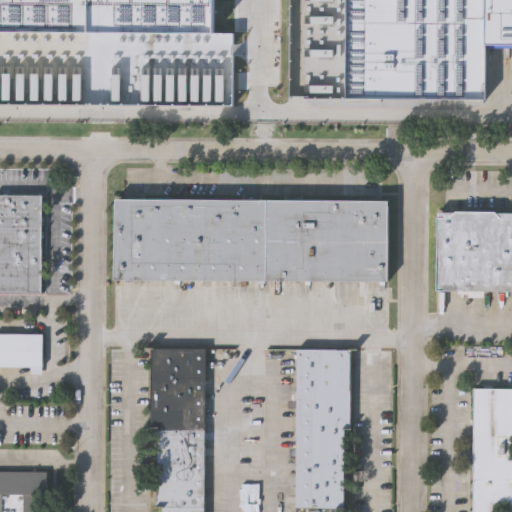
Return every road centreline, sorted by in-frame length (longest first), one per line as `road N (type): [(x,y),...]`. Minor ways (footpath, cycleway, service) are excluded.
road 1 (residential): [(0,147),(511,153)]
road 2 (residential): [(89,511),(92,148)]
road 3 (residential): [(412,511),(412,152)]
